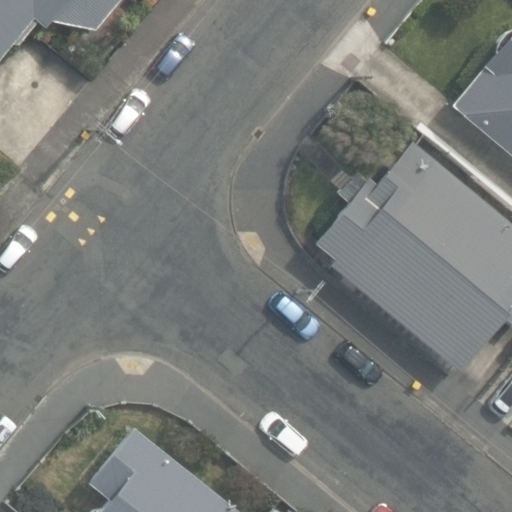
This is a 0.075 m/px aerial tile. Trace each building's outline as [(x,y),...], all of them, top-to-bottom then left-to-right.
[(0,0),(0,53),(9,42),(12,45),(32,21),(41,28),(47,21),(93,29),(116,0),(0,0)] [(511,24),(445,104),(511,160),(511,24)] [(325,264),(454,370),(500,315),(511,324),(511,225),(408,140),(401,140),(366,182),(352,170),(336,190),(344,197),(309,240),(330,258),(325,264)] [(511,380),(492,364),(469,391),(511,426),(511,380)] [(92,511),(238,511),(128,426),(86,480),(98,489),(106,495),(92,511)]
